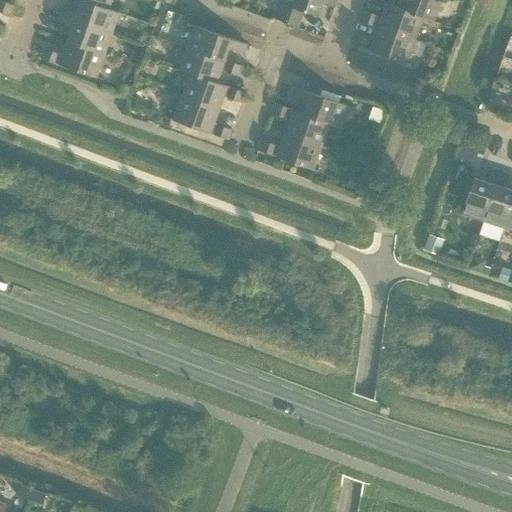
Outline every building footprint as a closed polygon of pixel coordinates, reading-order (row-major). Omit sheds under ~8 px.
[(0,0),(0,10),(9,14),(13,5),(0,0)] [(58,14),(111,33),(118,12),(108,8),(85,0),(80,0),(76,12),(61,7),(58,14)] [(333,7),(335,0),(281,0),(275,17),(298,25),(303,10),(317,15),(321,2),(333,7)] [(398,0),(396,6),(423,16),(422,17),(433,21),(440,0),(398,0)] [(359,20),(377,26),(414,39),(422,17),(423,16),(396,6),(385,2),(380,17),(363,10),(359,20)] [(66,40),(104,53),(111,33),(58,14),(56,21),(71,27),(66,40)] [(194,25),(187,46),(224,59),(228,46),(244,51),(246,43),(194,25)] [(406,62),(414,39),(377,26),(372,39),(355,33),(351,43),(406,62)] [(95,76),(104,53),(66,40),(62,54),(44,47),(41,57),(95,76)] [(144,48),(134,44),(129,58),(139,61),(144,48)] [(178,69),(189,73),(190,72),(216,81),(221,68),(238,75),(242,65),(224,59),(187,46),(178,69)] [(190,72),(189,73),(181,96),(218,108),(223,95),(241,101),(244,91),(216,81),(190,72)] [(329,122),(329,123),(339,127),(347,105),(295,87),(292,94),(307,100),(302,113),(329,122)] [(218,108),(181,96),(173,119),(227,138),(231,129),(213,122),(218,108)] [(321,145),(329,123),(329,122),(302,113),(274,102),(271,112),(288,118),(284,132),(321,145)] [(313,168),(321,145),(284,132),(279,146),(261,139),(258,149),(313,168)] [(461,213),(483,220),(498,171),(490,168),(486,181),(473,177),(461,213)] [(498,171),(483,220),(503,227),(511,200),(511,189),(503,187),(507,174),(498,171)] [(361,177),(352,174),(347,186),(356,189),(361,177)] [(511,200),(503,227),(511,229),(511,200)] [(444,238),(429,233),(424,248),(438,254),(444,238)] [(485,260),(472,256),(469,268),(481,272),(485,260)] [(511,269),(502,266),(498,278),(508,281),(511,269)] [(33,489),(20,485),(16,495),(29,500),(33,489)] [(46,494),(33,489),(29,500),(42,504),(46,494)]
